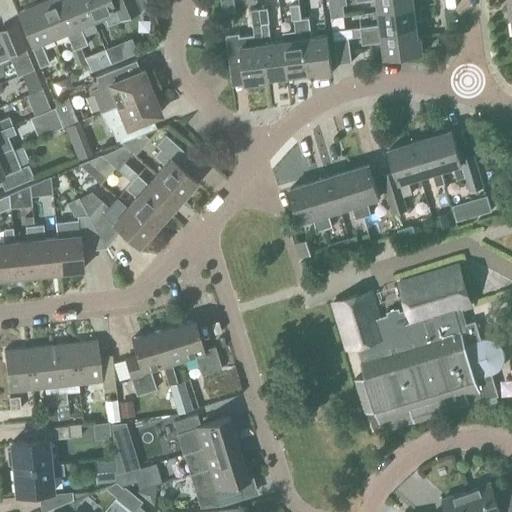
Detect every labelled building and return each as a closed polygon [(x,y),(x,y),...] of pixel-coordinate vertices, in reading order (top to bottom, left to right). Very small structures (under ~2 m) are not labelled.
[(73,50),(80,47),(60,0),(41,0),(38,1),(52,36),(66,31),(73,50)] [(80,25),(93,20),(84,0),(60,0),(80,47),(87,44),(80,25)] [(84,0),(93,20),(104,16),(107,24),(130,14),(140,10),(135,0),(84,0)] [(330,0),(333,17),(344,16),(342,0),(330,0)] [(377,0),(379,11),(414,7),(413,0),(359,0),(360,1),(365,0),(377,0)] [(41,41),(52,36),(38,1),(16,10),(40,67),(50,63),(41,41)] [(284,40),(289,75),(309,73),(302,18),(303,18),(301,2),(291,3),(293,19),(294,19),(297,39),(284,40)] [(272,42),(269,22),(267,6),(259,7),(261,23),(268,78),(289,75),(284,40),(272,42)] [(240,33),(226,35),(230,64),(243,62),(246,84),(261,82),(261,79),(268,78),(261,23),(259,7),(251,8),(253,24),(255,34),(240,36),(240,33)] [(354,36),(364,35),(417,28),(414,7),(379,11),(381,24),(353,27),(354,36)] [(303,18),(302,18),(309,73),(317,72),(317,74),(333,72),(328,35),(312,37),(310,17),(303,18)] [(16,24),(0,30),(0,38),(7,56),(26,48),(16,24)] [(417,28),(364,35),(365,44),(383,41),(385,57),(423,52),(421,36),(418,37),(417,28)] [(339,64),(353,62),(350,38),(336,40),(339,64)] [(103,66),(110,63),(104,49),(97,52),(103,66)] [(105,72),(97,76),(100,84),(93,87),(103,111),(150,91),(142,70),(109,83),(105,72)] [(159,113),(150,91),(103,111),(109,125),(111,125),(119,142),(138,135),(133,124),(159,113)] [(49,131),(62,126),(57,114),(54,107),(50,108),(41,112),(49,131)] [(64,126),(77,120),(73,108),(59,114),(64,126)] [(0,129),(5,127),(12,124),(9,116),(0,119),(0,129)] [(0,129),(0,152),(13,147),(5,127),(0,129)] [(442,171),(453,167),(457,180),(465,177),(469,191),(484,186),(475,155),(461,160),(452,130),(448,132),(447,129),(444,128),(435,131),(433,134),(434,136),(431,137),(442,171)] [(182,198),(197,181),(174,160),(183,150),(165,134),(155,145),(160,149),(154,155),(164,165),(156,174),(182,198)] [(441,171),(442,171),(431,137),(410,143),(421,177),(433,173),(437,186),(445,183),(441,171)] [(129,138),(127,139),(121,142),(124,144),(134,154),(140,148),(129,138)] [(389,149),(398,178),(384,182),(394,213),(407,208),(404,196),(412,193),(409,180),(421,177),(410,143),(389,149)] [(0,180),(4,190),(34,178),(28,164),(21,167),(13,147),(0,152),(0,180)] [(108,177),(106,176),(89,160),(79,164),(102,184),(108,177)] [(123,162),(117,169),(131,181),(137,174),(123,162)] [(369,165),(349,171),(359,204),(363,217),(364,217),(371,214),(368,202),(379,198),(369,165)] [(349,171),(329,177),(340,210),(352,206),(356,219),(363,217),(359,204),(349,171)] [(182,198),(156,174),(147,184),(137,174),(131,181),(167,214),(182,198)] [(329,177),(310,183),(320,216),(324,229),(333,226),(329,213),(340,210),(329,177)] [(30,185),(31,197),(40,196),(38,181),(30,185)] [(153,230),(167,214),(131,181),(125,188),(135,197),(127,206),(153,230)] [(310,183),(290,189),(300,222),(313,218),(317,231),(324,229),(320,216),(310,183)] [(30,185),(20,189),(22,207),(32,206),(31,197),(30,185)] [(9,193),(0,197),(0,211),(10,207),(9,193)] [(101,199),(88,214),(100,237),(112,223),(138,246),(153,230),(127,206),(117,198),(109,206),(101,199)] [(466,218),(461,203),(452,205),(457,221),(466,218)] [(379,212),(371,214),(364,217),(372,242),(400,234),(391,206),(379,210),(379,212)] [(57,236),(61,271),(83,269),(80,239),(100,237),(88,214),(77,215),(77,220),(55,223),(57,236)] [(61,271),(57,236),(44,238),(43,224),(34,225),(39,274),(61,271)] [(18,276),(39,274),(34,225),(25,226),(27,240),(14,241),(18,276)] [(0,278),(18,276),(14,241),(13,227),(4,228),(5,242),(0,242),(0,278)] [(380,318),(371,290),(333,302),(347,348),(360,344),(364,360),(360,361),(365,374),(356,377),(366,411),(368,411),(375,433),(499,395),(492,372),(500,368),(504,360),(504,351),(499,343),(491,339),(482,339),(476,320),(465,323),(461,309),(472,305),(458,263),(401,281),(409,309),(401,312),(399,307),(387,311),(388,315),(380,318)] [(173,327),(183,362),(196,358),(202,375),(222,369),(215,346),(203,350),(194,321),(173,327)] [(172,365),(183,362),(173,327),(153,333),(163,368),(169,385),(177,383),(172,365)] [(151,372),(163,368),(153,333),(130,340),(139,369),(129,372),(136,395),(156,389),(151,372)] [(73,344),(77,385),(92,384),(94,400),(104,399),(102,382),(101,382),(97,341),(73,344)] [(73,344),(50,346),(54,388),(65,386),(77,385),(73,344)] [(50,346),(26,349),(31,390),(45,389),(54,388),(50,346)] [(7,393),(31,390),(26,349),(3,351),(7,393)] [(124,375),(111,377),(114,394),(126,392),(124,375)] [(54,388),(56,404),(57,404),(58,420),(69,419),(68,403),(67,403),(65,386),(54,388)] [(47,405),(56,404),(54,388),(45,389),(47,405)] [(19,396),(9,397),(10,409),(21,408),(19,396)] [(185,453),(236,438),(229,416),(200,425),(196,414),(173,421),(180,441),(196,436),(200,448),(183,454),(184,454),(185,453)] [(126,435),(122,423),(111,424),(112,439),(126,435)] [(14,468),(63,463),(51,464),(48,438),(53,438),(53,439),(69,437),(77,437),(76,424),(68,425),(24,429),(25,441),(12,442),(14,468)] [(66,438),(67,450),(86,449),(86,438),(66,438)] [(236,438),(185,453),(188,462),(193,460),(197,472),(191,474),(242,459),(236,438)] [(113,458),(115,474),(137,468),(132,454),(113,458)] [(113,458),(100,459),(102,484),(116,482),(115,474),(113,458)] [(242,459),(191,474),(191,475),(196,473),(199,485),(195,486),(201,507),(222,505),(237,501),(236,498),(240,496),(240,497),(241,497),(237,483),(248,480),(242,459)] [(30,493),(42,492),(53,491),(52,476),(64,475),(63,463),(14,468),(17,494),(30,493)] [(161,482),(156,464),(140,469),(143,480),(145,486),(161,482)] [(124,473),(128,485),(143,480),(140,469),(124,473)] [(469,493),(476,511),(511,511),(511,491),(497,497),(490,482),(482,485),(482,487),(469,493)] [(132,511),(142,501),(124,486),(123,488),(115,497),(132,511)] [(156,486),(138,492),(152,504),(154,503),(156,486)] [(42,492),(30,493),(31,496),(39,496),(40,511),(43,511),(73,499),(73,500),(88,494),(88,488),(72,490),(72,493),(72,491),(42,494),(42,492)] [(476,511),(469,493),(456,498),(454,494),(443,499),(447,511),(434,511),(433,511),(476,511)]
